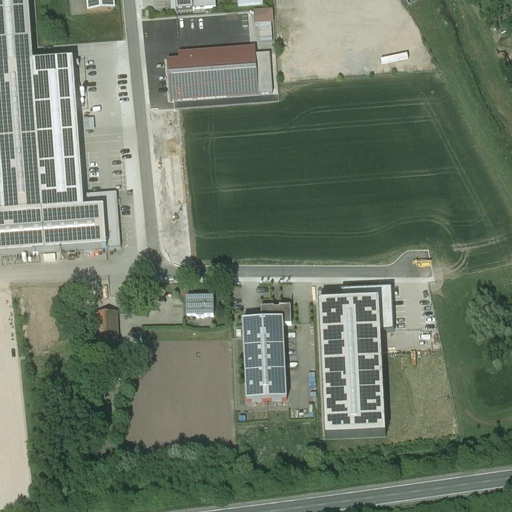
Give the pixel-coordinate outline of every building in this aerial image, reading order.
[(0,0),(0,67),(33,65),(27,0),(0,0)] [(113,0),(87,0),(89,12),(114,10),(113,0)] [(215,0),(175,0),(176,12),(216,9),(215,0)] [(280,0),(282,18),(295,17),(294,0),(280,0)] [(380,13),(383,20),(403,12),(398,0),(397,0),(378,8),(376,4),(365,8),(369,18),(380,13)] [(258,24),(277,23),(276,9),(257,10),(258,24)] [(255,57),(168,63),(170,103),(258,96),(255,57)] [(33,65),(0,67),(0,259),(108,251),(104,209),(84,210),(44,214),(33,65)] [(117,194),(83,197),(84,210),(104,209),(108,251),(121,249),(117,194)] [(378,302),(380,333),(393,332),(391,290),(342,292),(342,304),(378,302)] [(214,318),(214,299),(187,300),(187,319),(197,318),(197,320),(204,320),(204,318),(214,318)] [(326,440),(384,437),(380,333),(378,302),(342,304),(320,305),(326,440)] [(291,308),(280,308),(280,310),(274,310),(274,308),(261,309),(262,322),(283,321),(283,327),(292,326),(291,308)] [(117,314),(97,315),(99,364),(120,363),(117,314)] [(262,322),(243,323),(247,403),(287,402),(283,327),(283,321),(262,322)] [(83,353),(73,352),(72,372),(82,373),(83,353)]
